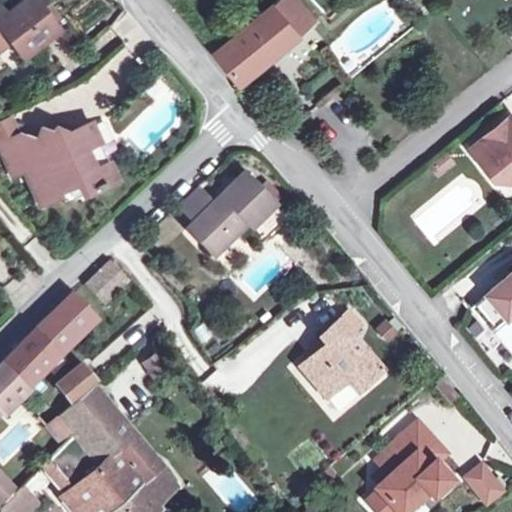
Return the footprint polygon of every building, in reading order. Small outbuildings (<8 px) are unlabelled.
[(0,10),(0,51),(9,44),(23,59),(57,30),(33,0),(25,0),(5,17),(0,10)] [(298,0),(275,0),(271,3),(213,52),(239,81),(297,33),(314,19),(298,0)] [(511,114),(511,113),(470,146),(486,166),(492,161),(505,178),(511,178),(511,114)] [(89,124),(73,131),(65,134),(53,129),(50,134),(39,130),(34,141),(18,134),(0,141),(0,153),(9,175),(21,171),(34,200),(53,192),(75,183),(77,190),(81,198),(115,182),(89,124)] [(55,124),(53,129),(65,134),(73,131),(55,124)] [(242,174),(214,202),(191,225),(188,228),(213,255),(246,222),(250,227),(272,205),(242,174)] [(75,183),(53,192),(57,198),(77,190),(75,183)] [(191,225),(214,202),(197,185),(175,207),(191,225)] [(173,209),(148,234),(163,249),(187,224),(173,209)] [(102,305),(103,304),(127,281),(110,261),(84,285),(102,305)] [(511,272),(471,307),(491,330),(511,312),(511,272)] [(2,361),(0,363),(0,409),(25,385),(56,354),(92,317),(71,296),(33,331),(2,361)] [(328,343),(299,367),(324,397),(352,374),(362,385),(380,369),(350,333),(360,325),(349,311),(321,335),(328,343)] [(152,376),(164,368),(155,356),(145,364),(152,376)] [(61,390),(53,395),(63,406),(93,380),(79,363),(55,384),(61,390)] [(450,407),(460,399),(444,380),(435,388),(450,407)] [(71,434),(69,435),(80,448),(95,466),(112,452),(139,484),(106,511),(150,511),(158,506),(154,502),(143,489),(162,473),(158,468),(160,467),(93,388),(57,418),(71,434)] [(60,445),(69,435),(56,418),(45,427),(43,429),(59,446),(60,445)] [(432,444),(410,420),(380,450),(381,451),(368,464),(377,472),(384,480),(374,489),(371,493),(373,496),(361,507),(365,511),(410,511),(425,497),(431,502),(450,484),(432,465),(428,461),(422,467),(415,460),(432,444)] [(59,446),(44,461),(86,511),(106,511),(139,484),(112,452),(95,466),(80,448),(69,435),(60,445),(59,446)] [(443,454),(432,444),(415,460),(422,467),(428,461),(432,465),(443,454)] [(481,465),(466,478),(489,505),(504,492),(481,465)] [(377,472),(368,481),(374,489),(384,480),(377,472)] [(173,485),(162,473),(143,489),(154,502),(173,485)] [(0,508),(16,492),(0,474),(0,508)] [(319,479),(310,487),(317,496),(326,488),(319,479)] [(0,511),(30,511),(40,501),(22,485),(0,510),(0,511)] [(317,496),(310,487),(305,491),(312,500),(317,496)]
